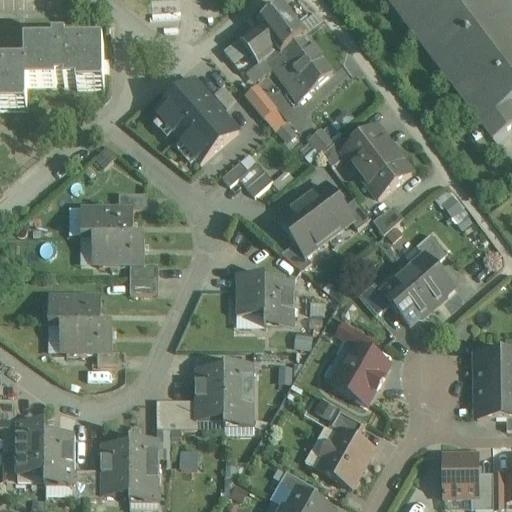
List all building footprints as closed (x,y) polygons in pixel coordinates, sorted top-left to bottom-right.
[(511,104),(511,0),(385,0),(493,143),(511,129),(511,124),(502,111),(511,104)] [(284,11),(260,30),(278,54),(266,63),(273,73),(285,63),(282,58),(306,40),(284,11)] [(260,30),(240,44),(240,45),(228,54),(242,71),(254,62),(259,68),(266,63),(278,54),(260,30)] [(306,40),(282,58),(285,63),(273,73),(298,107),(333,76),(306,40)] [(54,44),(54,49),(25,50),(26,70),(0,70),(0,111),(0,115),(27,115),(27,111),(27,110),(26,90),(56,90),(56,86),(65,86),(65,90),(77,89),(77,93),(104,93),(103,89),(104,89),(103,49),(66,49),(66,44),(54,44)] [(195,85),(156,117),(178,143),(216,110),(195,85)] [(264,122),(277,111),(258,87),(244,98),(264,122)] [(239,136),(216,110),(178,143),(200,169),(239,136)] [(317,152),(340,140),(332,126),(309,139),(317,152)] [(350,152),(343,157),(346,161),(361,180),(395,154),(377,131),(350,152)] [(342,142),(323,159),(332,172),(346,161),(343,157),(350,152),(342,142)] [(395,154),(361,180),(378,203),(412,178),(395,154)] [(241,166),(223,182),(230,191),(239,183),(248,175),(241,166)] [(248,175),(239,183),(247,192),(265,176),(258,167),(248,175)] [(265,176),(247,192),(255,201),(273,185),(265,176)] [(343,212),(326,190),(302,208),(329,243),(352,226),(353,225),(343,212)] [(444,202),(450,217),(462,212),(456,197),(444,202)] [(147,199),(119,199),(119,212),(133,212),(133,213),(147,213),(147,199)] [(371,224),(356,203),(343,212),(353,225),(352,226),(358,234),(371,224)] [(329,243),(302,208),(278,226),(295,248),(305,261),(306,260),(329,243)] [(394,211),(373,226),(384,240),(404,223),(394,211)] [(119,212),(87,212),(87,240),(81,240),(81,242),(98,242),(99,241),(133,241),(133,240),(133,213),(133,212),(119,212)] [(448,258),(431,239),(416,251),(425,261),(426,260),(434,270),(448,258)] [(133,241),(99,241),(98,242),(99,270),(130,270),(145,270),(145,269),(145,240),(133,240),(133,241)] [(305,261),(295,248),(281,259),(302,276),(312,268),(306,260),(305,261)] [(425,261),(404,279),(431,311),(453,292),(434,270),(426,260),(425,261)] [(158,269),(145,269),(145,270),(130,270),(130,284),(158,284),(158,269)] [(267,279),(237,279),(237,314),(265,315),(265,332),(267,332),(267,326),(295,326),(295,285),(267,285),(267,279)] [(431,311),(404,279),(383,297),(382,298),(391,308),(410,330),(431,311)] [(158,284),(130,284),(130,299),(158,298),(158,284)] [(383,297),(375,288),(360,300),(377,320),(391,308),(382,298),(383,297)] [(101,300),(55,300),(55,328),(49,328),(49,330),(66,330),(66,329),(101,329),(101,300)] [(101,329),(66,329),(66,330),(66,358),(97,358),(113,358),(113,357),(113,329),(101,329)] [(376,347),(345,329),(337,342),(356,352),(369,359),(376,347)] [(369,359),(356,352),(334,391),(366,409),(374,395),(376,396),(383,383),(381,382),(389,370),(369,359)] [(113,357),(113,358),(97,358),(98,371),(126,371),(125,357),(113,357)] [(511,358),(506,358),(476,359),(477,391),(511,390),(511,358)] [(254,368),(224,368),(224,373),(225,373),(225,419),(224,419),(224,431),(226,431),(226,425),(254,425),(254,368)] [(224,373),(196,373),(196,405),(196,419),(197,419),(224,419),(225,419),(225,373),(224,373)] [(511,390),(477,391),(477,423),(507,423),(511,422),(511,390)] [(18,405),(3,404),(3,432),(16,432),(16,426),(17,426),(18,405)] [(171,405),(157,405),(157,433),(171,433),(171,405)] [(183,405),(171,405),(171,433),(183,433),(183,405)] [(196,405),(183,405),(183,433),(197,433),(197,419),(196,419),(196,405)] [(339,415),(322,405),(316,416),(333,426),(339,415)] [(365,430),(339,415),(333,426),(329,432),(340,438),(341,437),(356,445),(365,430)] [(17,426),(16,426),(16,432),(16,472),(44,473),(45,472),(45,438),(46,438),(46,426),(44,426),(17,426)] [(356,445),(341,437),(340,438),(333,450),(329,448),(322,461),(326,463),(319,475),(352,494),(374,455),(356,445)] [(75,438),(46,438),(45,438),(45,472),(44,473),(44,490),(46,490),(46,484),(73,484),(74,484),(74,475),(75,438)] [(160,444),(130,444),(130,449),(130,495),(130,507),(132,507),(132,501),(159,501),(160,444)] [(130,449),(102,449),(101,475),(100,495),(102,495),(130,495),(130,449)] [(479,461),(443,462),(443,503),(471,503),(473,502),(479,503),(479,479),(479,461)] [(87,475),(74,475),(74,484),(73,484),(73,502),(87,503),(87,475)] [(100,495),(101,475),(87,475),(87,503),(102,503),(102,495),(100,495)] [(318,494),(286,476),(280,488),(297,498),(298,497),(312,504),(318,494)] [(493,511),(493,479),(479,479),(479,503),(473,502),(471,503),(471,511),(493,511)] [(506,479),(493,479),(493,511),(506,511),(507,506),(511,505),(511,481),(506,482),(506,479)] [(324,511),(312,504),(298,497),(297,498),(288,511),(324,511)]
